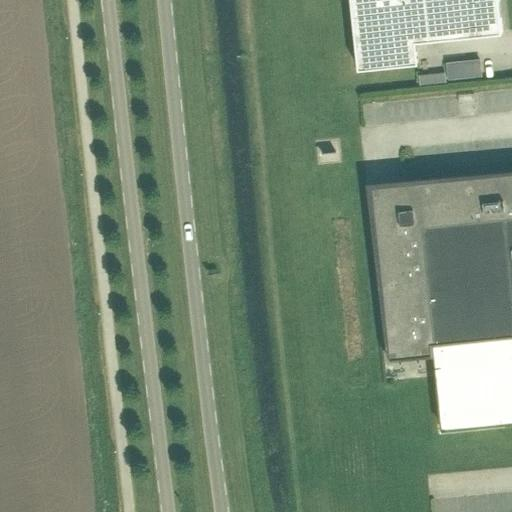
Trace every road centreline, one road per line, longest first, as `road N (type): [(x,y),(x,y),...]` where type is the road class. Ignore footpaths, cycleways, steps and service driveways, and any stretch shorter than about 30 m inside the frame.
road 1 (secondary): [(108,0),(168,511)]
road 2 (secondary): [(222,511),(164,0)]
